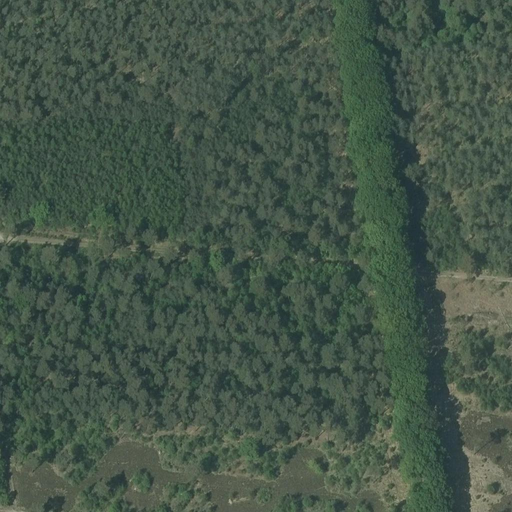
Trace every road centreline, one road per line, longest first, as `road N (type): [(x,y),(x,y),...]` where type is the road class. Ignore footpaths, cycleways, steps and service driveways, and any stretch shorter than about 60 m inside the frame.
road 1 (track): [(389,268),(0,233)]
road 2 (track): [(389,268),(349,0)]
road 3 (track): [(430,511),(389,268)]
road 4 (track): [(0,377),(21,511)]
road 5 (track): [(511,279),(389,268)]
